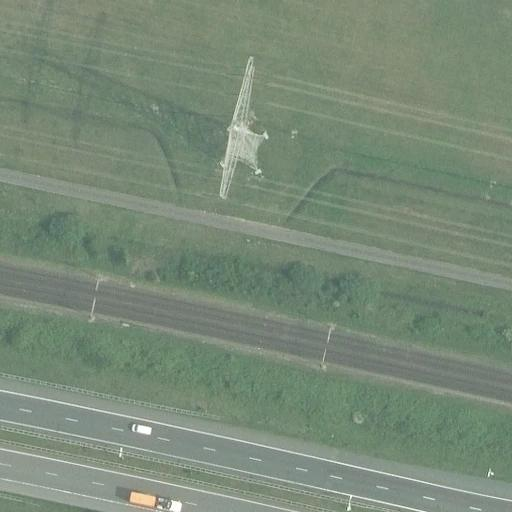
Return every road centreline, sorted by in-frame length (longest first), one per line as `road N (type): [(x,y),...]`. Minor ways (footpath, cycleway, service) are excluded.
road 1 (trunk): [(486,511),(0,405)]
road 2 (trunk): [(0,464),(224,511)]
